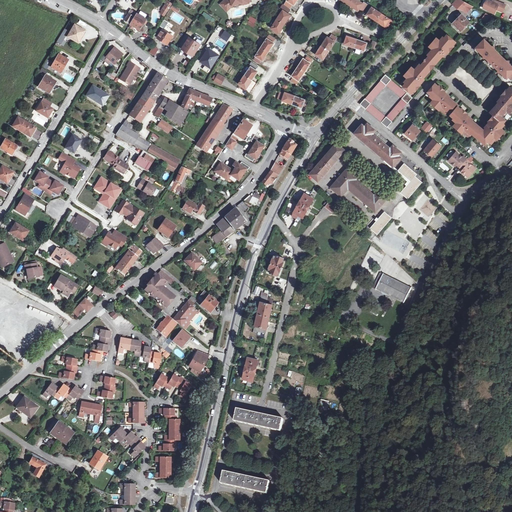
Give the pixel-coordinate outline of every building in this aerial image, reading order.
[(164,10),(167,12),(172,5),(167,2),(164,0),(160,0),(166,3),(163,9),(164,10)] [(225,0),(220,5),(224,9),(226,6),(227,6),(228,8),(229,6),(232,6),(242,4),(242,5),(249,4),(248,0),(225,0)] [(287,0),(284,5),(290,9),(293,5),(294,6),(297,0),(287,0)] [(341,0),(358,11),(363,4),(356,0),(341,0)] [(469,15),(473,11),(470,9),(472,7),(459,0),(457,0),(453,5),(458,9),(460,7),(467,13),(467,12),(469,15)] [(491,2),(488,0),(487,3),(484,9),(494,14),(496,10),(502,13),(505,5),(495,1),(494,4),(491,2)] [(173,5),(171,9),(178,13),(180,10),(173,5)] [(280,9),(283,11),(288,14),(290,10),(283,5),(280,9)] [(372,8),(367,15),(388,29),(393,23),(372,8)] [(125,20),(130,24),(137,14),(131,10),(125,20)] [(278,33),(288,19),(290,15),(288,14),(283,11),(271,29),(278,33)] [(137,14),(130,24),(129,26),(130,28),(131,29),(133,28),(134,27),(140,30),(147,20),(137,14)] [(460,31),(469,23),(462,15),(453,24),(460,31)] [(169,19),(167,22),(164,20),(160,27),(164,29),(166,27),(170,30),(175,23),(169,19)] [(86,32),(75,26),(68,38),(78,44),(86,32)] [(167,45),(172,36),(163,30),(157,39),(167,45)] [(231,36),(225,31),(221,38),(227,42),(231,36)] [(331,35),(329,39),(327,38),(316,56),(318,57),(316,60),(321,63),(337,39),(331,35)] [(196,36),(192,41),(199,46),(203,41),(196,36)] [(272,43),(274,40),(268,37),(253,60),(259,63),(261,61),(262,61),(274,44),(272,43)] [(364,51),(367,43),(347,37),(344,45),(364,51)] [(429,57),(427,60),(434,66),(442,57),(440,55),(442,54),(443,54),(444,55),(446,53),(445,52),(446,51),(448,53),(453,47),(452,45),(455,42),(450,37),(446,41),(444,39),(443,38),(440,42),(438,44),(435,41),(430,47),(431,48),(426,54),(429,57)] [(189,39),(181,50),(188,55),(192,57),(199,46),(192,41),(189,39)] [(499,69),(501,72),(504,74),(503,76),(503,77),(505,79),(507,79),(511,73),(511,64),(510,63),(510,60),(507,60),(495,49),(495,47),(493,47),(485,40),(475,50),(475,52),(477,53),(479,53),(480,52),(484,56),(487,58),(490,61),(488,62),(489,64),(493,68),(495,68),(496,67),(499,69)] [(373,41),(371,48),(375,49),(378,47),(379,43),(373,41)] [(154,56),(159,50),(154,47),(150,53),(154,56)] [(122,55),(114,48),(106,58),(107,58),(111,62),(114,65),(122,55)] [(208,72),(219,56),(209,49),(201,62),(207,66),(204,69),(208,72)] [(68,61),(59,55),(51,68),(59,73),(64,64),(66,65),(68,61)] [(307,57),(305,60),(303,59),(292,77),(293,77),(290,82),(297,85),(313,61),(307,57)] [(427,60),(425,63),(432,69),(434,66),(427,60)] [(126,66),(128,67),(119,80),(129,86),(132,80),(134,81),(137,77),(135,76),(139,69),(129,63),(126,66)] [(408,86),(406,89),(411,93),(413,90),(415,92),(421,85),(418,83),(419,82),(420,82),(421,82),(422,80),(421,80),(421,79),(422,77),(423,79),(432,69),(425,63),(421,66),(418,63),(413,69),(412,68),(407,74),(410,77),(409,79),(405,83),(406,84),(408,86)] [(255,71),(258,67),(253,64),(239,85),(246,90),(258,72),(255,71)] [(147,90),(157,97),(168,80),(158,74),(147,90)] [(225,79),(219,75),(215,81),(221,85),(225,79)] [(55,82),(46,76),(39,88),(50,94),(54,88),(53,87),(55,82)] [(386,85),(387,85),(391,80),(387,76),(382,82),(386,85)] [(391,80),(387,85),(402,98),(402,99),(408,104),(408,103),(413,98),(407,93),(406,93),(391,80)] [(392,121),(403,108),(398,104),(387,116),(386,116),(371,103),(370,102),(386,85),(382,82),(380,81),(365,98),(368,100),(363,106),(366,109),(366,108),(382,121),(381,122),(387,127),(392,121)] [(476,135),(482,129),(473,121),(471,123),(469,122),(470,120),(470,119),(469,118),(468,118),(467,118),(466,117),(468,115),(462,110),(461,111),(457,108),(459,106),(450,98),(448,100),(446,98),(447,97),(447,96),(447,95),(446,95),(445,95),(443,94),(445,92),(439,87),(438,88),(434,85),(429,91),(433,94),(431,96),(430,97),(435,100),(436,102),(433,105),(440,110),(441,109),(446,114),(449,111),(452,114),(455,117),(454,119),(453,120),(457,123),(459,125),(456,127),(462,133),(463,132),(469,137),(472,134),(475,137),(476,135)] [(109,97),(93,87),(87,97),(103,106),(109,97)] [(123,97),(130,102),(134,95),(121,87),(119,91),(125,95),(123,97)] [(511,90),(509,88),(501,97),(504,99),(503,100),(502,101),(501,101),(501,102),(501,103),(502,104),(501,106),(499,104),(491,114),(494,117),(495,117),(498,114),(504,119),(509,113),(510,114),(511,111),(511,90)] [(157,97),(147,90),(141,98),(152,105),(157,97)] [(213,120),(216,114),(212,112),(210,115),(189,104),(191,100),(207,106),(211,98),(189,90),(181,106),(187,109),(188,106),(213,120)] [(308,101),(285,93),(285,94),(280,93),(278,100),(302,108),(303,107),(306,108),(308,101)] [(152,105),(141,98),(137,104),(148,111),(152,105)] [(44,99),(36,112),(48,119),(53,110),(50,108),(52,104),(44,99)] [(159,108),(163,111),(169,102),(166,100),(164,99),(159,108)] [(403,108),(408,104),(402,99),(398,104),(403,108)] [(163,111),(161,114),(178,125),(182,119),(187,109),(181,106),(180,110),(169,102),(163,111)] [(148,111),(137,104),(129,116),(140,123),(148,111)] [(213,120),(224,126),(234,110),(222,105),(216,114),(213,120)] [(501,122),(504,119),(498,114),(495,117),(494,117),(489,123),(491,125),(490,126),(489,126),(489,127),(488,127),(488,128),(489,129),(488,131),(486,129),(484,131),(481,135),(482,137),(481,139),(480,140),(486,145),(488,142),(491,145),(497,139),(498,140),(503,134),(500,131),(501,129),(505,125),(503,124),(501,122)] [(36,129),(18,118),(13,127),(31,138),(36,129)] [(169,125),(162,120),(158,126),(165,131),(169,125)] [(224,126),(213,120),(197,143),(195,146),(206,153),(224,126)] [(242,120),(230,138),(233,139),(235,135),(243,139),(251,127),(242,120)] [(123,126),(130,130),(133,126),(125,122),(123,126)] [(432,126),(427,123),(422,129),(426,133),(432,126)] [(373,134),(375,131),(367,124),(365,127),(362,125),(354,134),(393,167),(401,158),(399,157),(402,153),(379,134),(376,138),(373,134)] [(413,140),(420,132),(413,125),(405,134),(413,140)] [(130,130),(123,126),(116,136),(133,145),(135,147),(140,138),(137,137),(138,135),(130,130)] [(476,135),(481,139),(482,137),(481,135),(484,131),(482,129),(476,135)] [(148,141),(156,143),(158,135),(150,133),(148,141)] [(248,154),(247,153),(244,156),(252,162),(255,158),(256,159),(264,147),(259,143),(262,138),(255,134),(251,141),(255,144),(248,154)] [(80,141),(72,135),(64,148),(73,153),(75,149),(77,150),(80,144),(79,143),(80,141)] [(446,145),(449,142),(444,137),(441,140),(446,145)] [(140,138),(135,147),(143,151),(144,149),(163,160),(162,162),(166,164),(174,169),(179,161),(140,138)] [(233,139),(230,138),(225,146),(232,150),(237,142),(233,139)] [(17,147),(6,140),(0,149),(11,156),(17,147)] [(293,143),(289,140),(280,154),(288,159),(296,146),(293,144),(293,143)] [(432,157),(441,146),(434,140),(425,150),(432,157)] [(345,151),(336,144),(323,159),(310,175),(318,182),(325,174),(326,175),(329,171),(328,171),(335,163),(336,163),(339,160),(338,159),(345,151)] [(217,156),(222,149),(217,146),(213,153),(217,156)] [(118,158),(107,151),(102,159),(113,166),(112,167),(123,174),(128,166),(117,160),(118,158)] [(155,158),(143,151),(136,162),(147,170),(155,158)] [(465,161),(462,158),(456,153),(454,155),(451,159),(449,162),(455,167),(457,166),(459,168),(462,171),(461,172),(468,178),(475,169),(469,164),(465,161)] [(75,180),(81,170),(74,166),(69,163),(72,158),(64,154),(60,161),(67,164),(64,170),(67,172),(67,174),(66,175),(75,180)] [(217,159),(211,168),(215,170),(214,172),(227,181),(228,179),(234,183),(236,180),(238,181),(241,177),(239,176),(242,173),(243,174),(246,170),(247,171),(249,168),(241,162),(239,166),(236,164),(235,164),(234,164),(233,165),(233,166),(234,167),(235,168),(234,170),(230,170),(220,163),(221,162),(217,159)] [(442,163),(439,166),(446,172),(449,169),(442,163)] [(178,171),(174,169),(166,164),(164,168),(176,175),(178,171)] [(412,171),(405,164),(399,171),(411,182),(415,177),(417,175),(412,171)] [(12,173),(2,167),(0,169),(0,179),(6,183),(12,173)] [(187,174),(189,170),(182,167),(180,171),(176,179),(175,178),(173,180),(179,182),(183,172),(187,174)] [(129,170),(124,177),(129,181),(134,174),(129,170)] [(190,171),(189,170),(187,174),(183,172),(179,182),(177,187),(183,189),(185,184),(183,183),(186,176),(188,177),(190,171)] [(348,189),(375,212),(387,198),(379,191),(374,196),(356,180),(353,178),(354,176),(347,170),(331,188),(341,197),(348,189)] [(275,174),(271,171),(270,175),(269,174),(262,182),(268,187),(269,185),(270,183),(272,184),(278,176),(275,174)] [(45,191),(50,181),(47,179),(48,177),(40,173),(36,179),(37,182),(40,184),(38,187),(45,191)] [(408,200),(422,183),(415,177),(411,182),(401,194),(408,200)] [(104,195),(99,202),(109,208),(120,191),(100,178),(95,186),(105,192),(104,195)] [(155,188),(141,179),(136,187),(150,195),(155,188)] [(50,181),(45,191),(51,195),(53,192),(56,194),(60,193),(63,186),(55,182),(54,183),(50,181)] [(177,187),(171,185),(167,190),(182,196),(184,189),(183,189),(177,187)] [(94,189),(104,195),(105,192),(95,186),(94,189)] [(314,200),(304,194),(293,213),(303,219),(314,200)] [(32,200),(23,195),(14,210),(23,215),(32,200)] [(258,200),(253,197),(249,196),(245,201),(256,205),(258,200)] [(387,198),(375,212),(376,213),(388,199),(387,198)] [(197,206),(188,200),(182,209),(190,214),(192,210),(194,211),(193,212),(199,215),(204,207),(199,204),(197,206)] [(123,201),(116,212),(121,215),(122,214),(128,217),(127,219),(129,221),(130,223),(133,225),(136,225),(143,214),(123,201)] [(332,213),(336,208),(330,203),(326,208),(332,213)] [(224,219),(234,231),(235,230),(245,222),(235,209),(224,219)] [(378,235),(392,218),(385,212),(370,229),(378,235)] [(73,227),(89,237),(95,227),(79,217),(77,220),(73,227)] [(162,230),(169,235),(176,226),(166,219),(159,228),(162,230)] [(234,231),(224,219),(220,222),(229,234),(234,231)] [(229,234),(220,222),(217,226),(222,232),(213,238),(217,244),(220,241),(229,234)] [(28,231),(15,223),(10,233),(23,241),(28,231)] [(167,238),(169,235),(162,230),(160,233),(167,238)] [(107,231),(101,243),(105,246),(109,245),(115,249),(118,244),(120,241),(123,243),(126,237),(119,232),(115,238),(111,235),(112,234),(107,231)] [(158,242),(154,238),(146,245),(153,253),(158,249),(159,250),(163,246),(159,241),(158,242)] [(0,264),(1,267),(12,262),(3,243),(0,244),(0,264)] [(135,246),(131,251),(137,256),(141,252),(135,246)] [(65,259),(73,264),(77,258),(64,249),(62,252),(57,249),(52,258),(56,261),(57,260),(62,264),(65,259)] [(137,258),(128,251),(115,269),(117,271),(118,270),(124,274),(137,258)] [(202,264),(192,254),(184,261),(194,271),(202,264)] [(269,271),(271,273),(278,276),(279,271),(281,272),(284,264),(282,263),(284,259),(277,256),(277,257),(274,256),(269,271)] [(25,269),(26,273),(27,279),(38,277),(37,277),(36,268),(35,264),(23,266),(24,270),(25,269)] [(167,282),(170,284),(172,281),(161,271),(158,275),(167,282)] [(164,287),(167,282),(158,275),(157,273),(154,277),(157,279),(156,281),(159,283),(160,284),(164,287)] [(381,281),(378,286),(376,289),(404,303),(411,290),(383,276),(380,275),(378,279),(381,281)] [(71,288),(74,290),(76,286),(59,276),(52,286),(61,292),(60,293),(65,297),(69,291),(71,288)] [(157,279),(154,277),(149,283),(150,284),(145,290),(149,293),(149,292),(151,294),(151,295),(160,302),(161,302),(163,304),(166,307),(175,297),(164,287),(160,284),(159,285),(158,284),(159,283),(156,281),(157,279)] [(209,295),(205,300),(206,301),(202,306),(211,313),(218,303),(216,301),(217,300),(212,296),(211,297),(209,295)] [(92,306),(85,300),(71,314),(73,316),(75,314),(77,316),(84,309),(85,308),(88,310),(92,306)] [(173,320),(177,324),(180,326),(181,327),(186,321),(184,319),(194,308),(192,307),(194,305),(189,300),(183,309),(173,320)] [(272,305),(261,303),(258,315),(256,326),(267,329),(272,305)] [(186,321),(181,327),(185,330),(190,325),(189,323),(196,315),(194,308),(184,319),(186,321)] [(109,314),(114,320),(118,316),(113,311),(109,314)] [(166,337),(177,324),(173,320),(163,312),(162,314),(167,318),(158,330),(166,337)] [(125,319),(119,324),(123,328),(128,322),(125,319)] [(102,341),(111,343),(112,339),(111,339),(112,333),(98,330),(97,335),(101,336),(101,338),(102,338),(102,341)] [(190,338),(182,331),(174,341),(182,348),(190,338)] [(162,348),(164,345),(151,334),(149,337),(154,341),(162,348)] [(130,351),(132,341),(122,339),(120,354),(124,355),(125,350),(130,351)] [(94,351),(104,352),(108,353),(109,346),(111,347),(111,343),(102,341),(101,345),(100,345),(99,347),(95,346),(94,351)] [(140,357),(142,347),(143,343),(132,341),(130,351),(136,352),(136,357),(140,357)] [(150,363),(152,352),(153,348),(142,347),(140,357),(146,359),(145,362),(150,363)] [(104,352),(94,351),(93,354),(92,354),(91,356),(87,355),(86,360),(100,362),(101,356),(103,356),(104,352)] [(209,356),(198,351),(189,366),(192,368),(200,372),(209,356)] [(152,352),(150,363),(154,364),(154,368),(159,369),(162,354),(152,352)] [(68,369),(78,371),(78,367),(77,367),(78,360),(64,357),(63,362),(67,363),(67,365),(68,365),(68,369)] [(258,360),(248,358),(243,379),(253,382),(258,360)] [(200,372),(192,368),(191,371),(204,382),(206,377),(200,372)] [(77,374),(78,371),(68,369),(67,373),(65,372),(65,374),(61,373),(60,378),(74,381),(75,374),(77,374)] [(181,391),(183,393),(180,396),(184,399),(192,386),(186,383),(187,381),(181,378),(180,379),(174,375),(172,379),(169,377),(168,379),(162,375),(154,387),(159,390),(161,387),(163,387),(163,386),(171,391),(173,387),(175,388),(176,387),(181,391)] [(106,385),(105,388),(115,390),(116,386),(115,386),(116,379),(101,377),(101,381),(105,382),(104,384),(106,385)] [(55,397),(62,389),(59,387),(58,388),(52,384),(44,396),(48,399),(50,395),(52,397),(53,395),(55,397)] [(67,399),(74,390),(71,388),(70,389),(64,385),(62,389),(55,397),(59,400),(61,397),(63,398),(64,397),(67,399)] [(74,390),(67,399),(71,402),(73,398),(75,400),(76,398),(79,400),(85,392),(82,390),(81,391),(76,387),(74,390)] [(115,390),(105,388),(105,391),(103,391),(103,393),(99,392),(97,397),(112,400),(113,393),(115,393),(115,390)] [(37,407),(24,398),(17,408),(30,418),(37,407)] [(321,411),(328,411),(329,401),(321,400),(321,411)] [(86,414),(91,415),(93,405),(82,403),(79,417),(85,418),(86,414)] [(134,414),(144,414),(144,403),(130,403),(130,408),(134,408),(134,414)] [(103,407),(93,405),(91,415),(96,416),(95,423),(100,424),(103,407)] [(171,437),(169,437),(165,436),(165,445),(164,444),(164,447),(160,447),(160,452),(175,452),(175,445),(176,445),(176,442),(180,442),(180,421),(176,420),(176,416),(174,416),(175,409),(160,409),(160,415),(164,415),(164,417),(166,417),(165,425),(169,426),(171,426),(171,427),(169,427),(169,434),(171,435),(171,437)] [(284,420),(238,410),(235,422),(281,432),(284,420)] [(144,414),(134,414),(134,419),(129,419),(129,424),(144,425),(144,414)] [(73,433),(59,422),(51,433),(64,442),(66,439),(68,440),(73,433)] [(117,439),(121,443),(128,436),(121,428),(111,438),(114,442),(117,439)] [(132,447),(140,439),(137,437),(137,438),(132,433),(128,436),(121,443),(125,447),(128,444),(129,445),(130,444),(132,447)] [(140,439),(132,447),(135,450),(134,451),(136,452),(133,455),(136,458),(146,448),(142,443),(143,442),(140,439)] [(108,458),(98,452),(90,464),(100,470),(108,458)] [(37,468),(33,475),(39,478),(48,462),(35,454),(29,464),(37,468)] [(162,474),(160,474),(156,474),(156,479),(171,480),(172,458),(157,458),(157,463),(161,463),(162,463),(162,465),(161,465),(160,472),(162,472),(162,474)] [(270,482),(224,472),(222,484),(267,494),(270,482)] [(126,495),(136,495),(136,485),(121,484),(121,489),(126,489),(126,495)] [(105,493),(94,487),(91,493),(101,499),(105,493)] [(136,495),(126,495),(126,500),(121,500),(121,506),(136,506),(136,495)] [(3,511),(13,511),(14,511),(15,504),(0,502),(0,507),(4,508),(3,511)]
